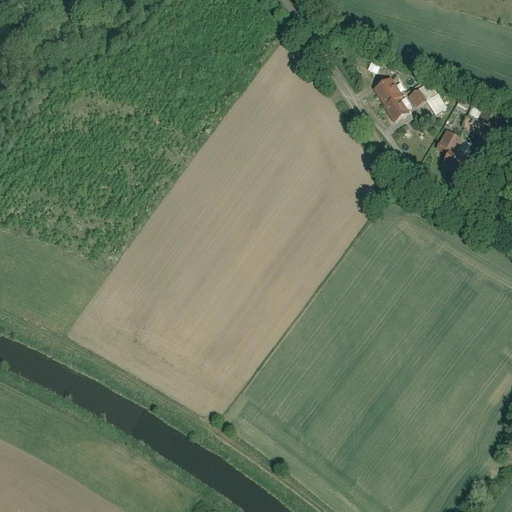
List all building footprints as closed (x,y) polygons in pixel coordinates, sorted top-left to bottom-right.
[(374,59),(369,71),(379,75),(384,63),(374,59)] [(390,80),(372,91),(392,124),(410,114),(390,80)] [(418,91),(409,96),(416,110),(426,105),(424,102),(418,91)] [(433,117),(445,110),(436,95),(424,102),(426,105),(433,117)] [(460,107),(469,110),(472,104),(463,101),(460,107)] [(483,111),(477,123),(505,136),(511,124),(483,111)] [(460,141),(445,132),(435,150),(443,154),(451,159),(454,153),(460,141)] [(437,166),(456,176),(466,160),(454,153),(451,159),(443,154),(437,166)]
